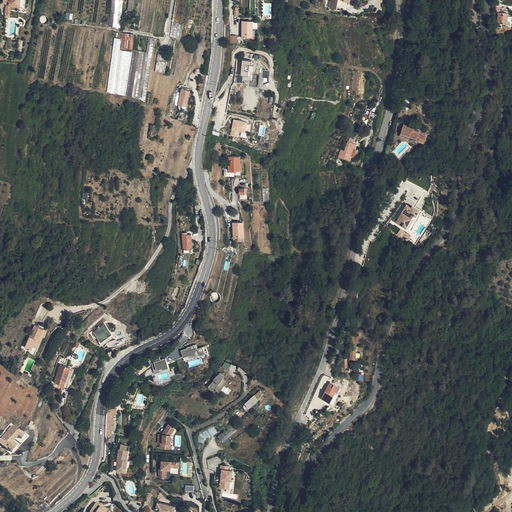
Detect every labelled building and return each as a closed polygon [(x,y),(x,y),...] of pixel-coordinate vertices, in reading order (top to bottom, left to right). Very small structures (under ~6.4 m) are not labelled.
[(4,0),(4,4),(8,5),(12,5),(12,6),(19,7),(19,11),(26,11),(26,0),(4,0)] [(121,28),(122,0),(112,0),(110,27),(121,28)] [(504,17),(494,16),(493,25),(503,26),(504,17)] [(252,21),(241,20),(241,37),(252,37),(252,21)] [(151,63),(153,39),(149,38),(147,52),(133,51),(131,72),(148,73),(150,63),(151,63)] [(164,73),(165,63),(156,61),(155,71),(164,73)] [(248,62),(237,61),(237,77),(245,78),(245,66),(248,66),(248,62)] [(262,84),(264,75),(256,74),(255,82),(262,84)] [(190,91),(181,89),(178,104),(187,107),(190,91)] [(365,111),(358,108),(356,116),(363,118),(365,111)] [(246,131),(249,131),(251,123),(233,120),(230,135),(244,138),(246,131)] [(399,138),(405,140),(406,137),(409,138),(416,140),(416,141),(424,143),(426,136),(425,135),(425,134),(419,132),(421,126),(415,124),(413,129),(402,126),(399,138)] [(344,157),(348,150),(350,146),(347,144),(348,142),(343,138),(341,142),(343,143),(341,149),(342,149),(340,153),(336,151),(332,159),(337,161),(338,159),(343,161),(345,157),(344,157)] [(242,155),(230,155),(230,170),(242,170),(242,155)] [(420,210),(411,206),(411,207),(405,205),(395,223),(406,229),(413,216),(416,218),(420,210)] [(244,220),(234,221),(235,235),(245,235),(244,220)] [(183,233),(184,250),(190,249),(190,245),(193,245),(192,234),(188,235),(188,233),(183,233)] [(96,332),(99,342),(110,339),(106,325),(100,327),(101,331),(96,332)] [(30,326),(20,348),(27,351),(31,353),(38,337),(36,337),(39,330),(30,326)] [(184,361),(208,353),(205,346),(197,349),(196,345),(180,350),(184,361)] [(156,371),(168,369),(165,359),(154,362),(156,371)] [(68,376),(55,372),(50,390),(62,393),(68,376)] [(220,373),(213,379),(214,380),(208,386),(212,390),(213,389),(215,388),(219,392),(222,389),(224,386),(225,384),(226,382),(223,379),(225,375),(220,373)] [(340,387),(335,385),(334,388),(328,385),(322,399),(332,404),(340,387)] [(249,410),(258,400),(253,395),(244,405),(249,410)] [(106,424),(106,423),(104,437),(109,438),(110,429),(112,429),(113,423),(114,423),(116,414),(107,412),(107,418),(110,418),(110,423),(106,424)] [(172,435),(175,429),(168,425),(162,435),(159,435),(159,444),(161,444),(161,449),(170,449),(170,444),(172,444),(172,435)] [(23,435),(12,426),(0,439),(0,440),(8,448),(12,452),(17,446),(13,442),(19,437),(22,439),(26,435),(24,433),(23,435)] [(204,433),(209,438),(217,432),(213,426),(204,433)] [(225,430),(218,437),(222,442),(230,435),(225,430)] [(0,440),(0,444),(6,450),(8,448),(0,440)] [(129,458),(130,449),(128,449),(129,444),(122,443),(122,447),(121,447),(120,457),(121,457),(121,461),(119,470),(129,471),(129,465),(127,465),(128,459),(129,458)] [(180,468),(180,461),(161,461),(161,469),(158,469),(158,478),(167,478),(167,471),(171,471),(171,468),(180,468)] [(229,470),(230,466),(221,465),(218,488),(229,490),(232,471),(229,470)] [(468,511),(474,511),(483,506),(479,501),(467,509),(468,511)] [(45,502),(38,507),(42,511),(43,511),(48,506),(45,502)] [(175,511),(177,505),(159,502),(158,508),(161,509),(160,511),(175,511)] [(107,511),(100,507),(101,505),(97,503),(90,511),(107,511)]
